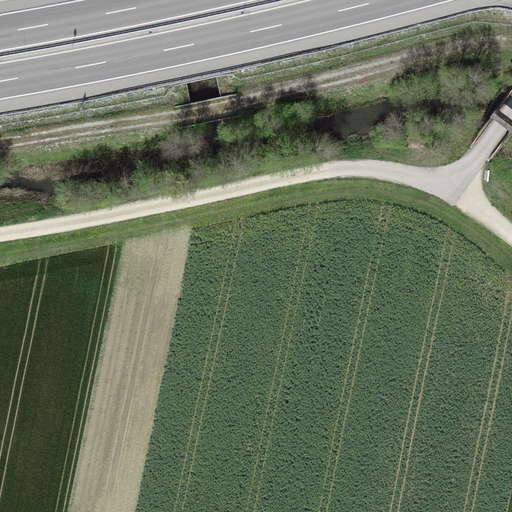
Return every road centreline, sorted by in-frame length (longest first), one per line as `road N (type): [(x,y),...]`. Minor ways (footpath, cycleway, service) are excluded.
road 1 (track): [(511,235),(444,188),(364,169),(0,237)]
road 2 (track): [(0,141),(235,108),(444,43),(511,38)]
road 3 (motorway): [(0,80),(380,0)]
road 4 (motorway): [(171,0),(0,32)]
